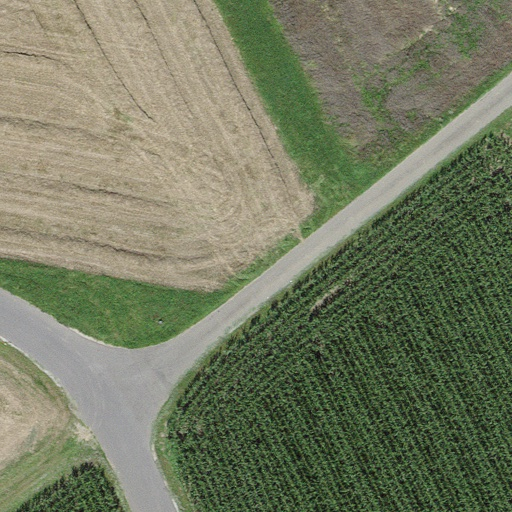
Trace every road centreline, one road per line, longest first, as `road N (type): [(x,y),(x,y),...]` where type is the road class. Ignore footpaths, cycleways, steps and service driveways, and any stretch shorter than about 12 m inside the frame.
road 1 (track): [(511,100),(0,505)]
road 2 (unclassified): [(0,312),(61,349),(116,410),(161,511)]
